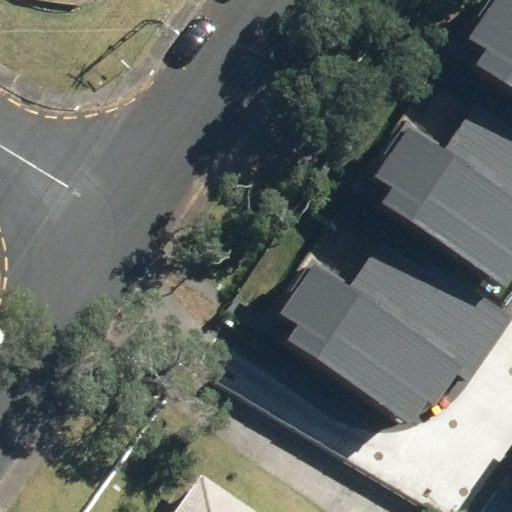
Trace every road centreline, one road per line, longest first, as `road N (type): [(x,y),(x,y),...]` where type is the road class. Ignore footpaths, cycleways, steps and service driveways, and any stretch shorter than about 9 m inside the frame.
road 1 (residential): [(255,0),(113,211)]
road 2 (residential): [(113,211),(0,387)]
road 3 (residential): [(113,211),(0,143)]
